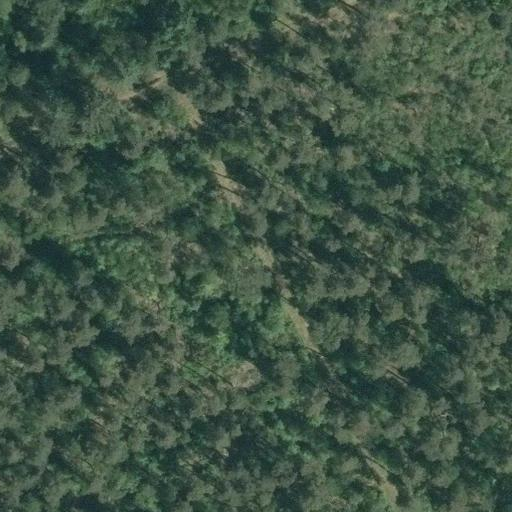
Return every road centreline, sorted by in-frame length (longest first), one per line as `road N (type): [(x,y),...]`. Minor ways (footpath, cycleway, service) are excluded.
road 1 (track): [(403,511),(172,73)]
road 2 (track): [(0,148),(340,0)]
